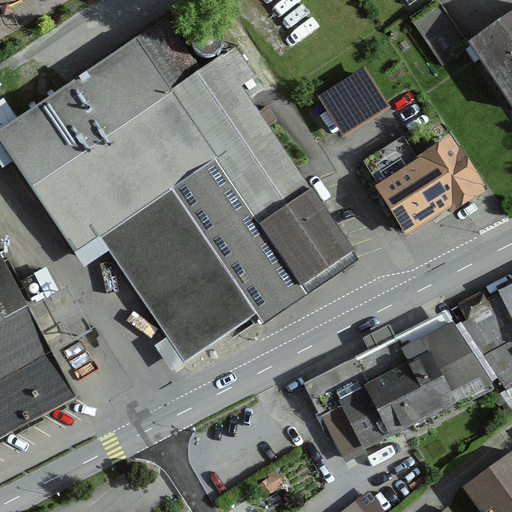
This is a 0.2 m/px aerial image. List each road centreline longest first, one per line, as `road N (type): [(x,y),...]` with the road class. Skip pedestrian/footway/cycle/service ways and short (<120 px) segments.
road 1 (secondary): [(511,242),(155,425)]
road 2 (secondary): [(155,425),(0,505)]
